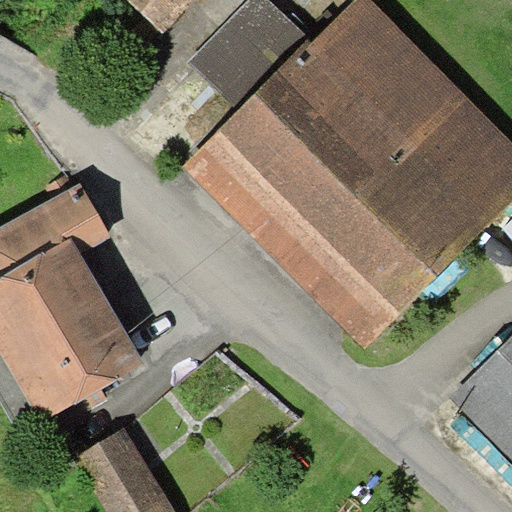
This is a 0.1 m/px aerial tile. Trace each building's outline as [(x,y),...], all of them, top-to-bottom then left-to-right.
[(119,0),(156,34),(187,0),(119,0)] [(298,13),(299,12),(303,5),(303,0),(269,0),(270,5),(274,12),(280,16),(286,17),(292,16),(298,13)] [(192,71),(230,109),(296,42),(258,4),(192,71)] [(511,199),(511,163),(354,6),(211,147),(387,323),(511,199)] [(70,196),(62,183),(61,181),(45,191),(52,206),(0,235),(0,340),(4,348),(0,350),(0,411),(12,434),(46,414),(47,417),(131,369),(67,259),(101,239),(75,194),(70,196)] [(511,448),(511,343),(460,395),(511,448)] [(159,511),(114,438),(76,461),(107,511),(159,511)]
